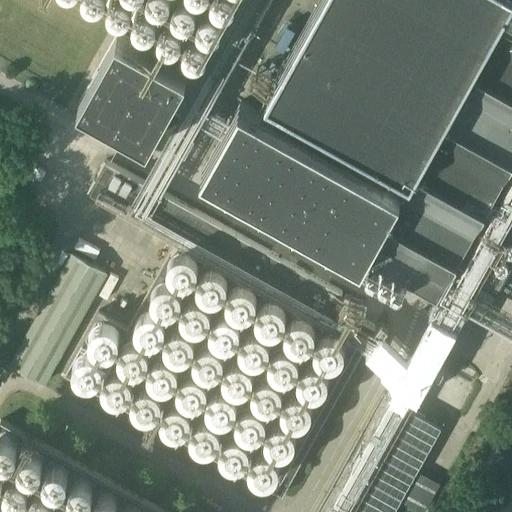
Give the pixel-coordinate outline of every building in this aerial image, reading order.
[(91,0),(229,77),(272,0),(91,0)] [(242,99),(202,169),(363,260),(367,253),(368,253),(438,293),(457,259),(482,274),(478,281),(479,282),(497,292),(511,266),(511,0),(319,0),(268,92),(397,165),(388,182),(242,99)] [(194,61),(124,21),(79,101),(149,141),(194,61)] [(282,493),(375,326),(335,304),(343,290),(107,159),(90,190),(179,239),(129,328),(100,311),(66,371),(282,493)] [(45,382),(108,270),(73,250),(10,362),(45,382)] [(0,511),(168,511),(2,419),(0,422),(0,511)] [(424,511),(425,511),(443,483),(422,471),(405,501),(424,511)]
